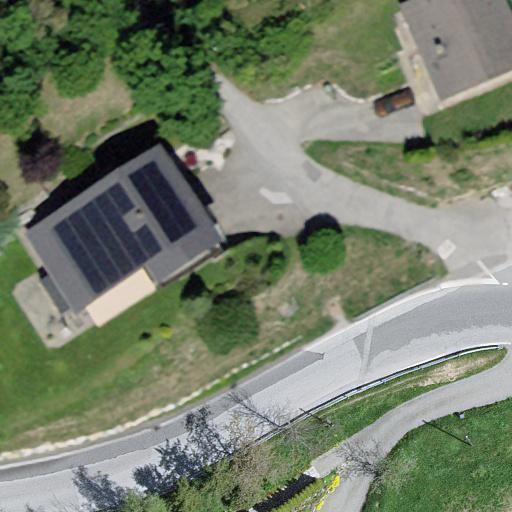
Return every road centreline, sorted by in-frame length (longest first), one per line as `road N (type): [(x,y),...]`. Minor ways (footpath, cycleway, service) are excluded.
road 1 (tertiary): [(0,495),(160,450),(419,329),(511,313)]
road 2 (residential): [(511,305),(457,245),(350,207),(278,169),(226,105)]
road 3 (track): [(226,105),(115,0)]
